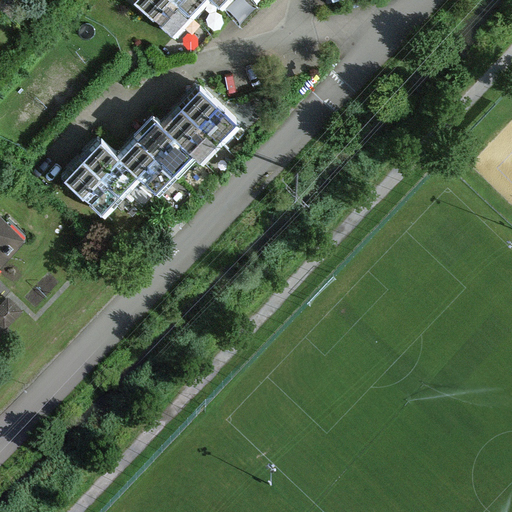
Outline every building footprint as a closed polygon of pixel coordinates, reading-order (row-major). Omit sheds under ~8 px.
[(178,0),(136,0),(175,35),(194,15),(178,0)] [(178,0),(194,15),(207,0),(178,0)] [(203,79),(184,100),(224,137),(243,116),(203,79)] [(184,100),(166,119),(198,150),(205,157),(224,137),(184,100)] [(159,113),(140,133),(180,170),(198,150),(166,119),(159,113)] [(140,133),(123,152),(145,172),(163,189),(180,170),(140,133)] [(105,135),(86,155),(126,192),(145,172),(123,152),(105,135)] [(86,155),(67,175),(106,212),(126,192),(86,155)] [(0,257),(28,226),(0,200),(0,257)] [(21,309),(7,296),(0,303),(0,324),(3,327),(21,309)]
